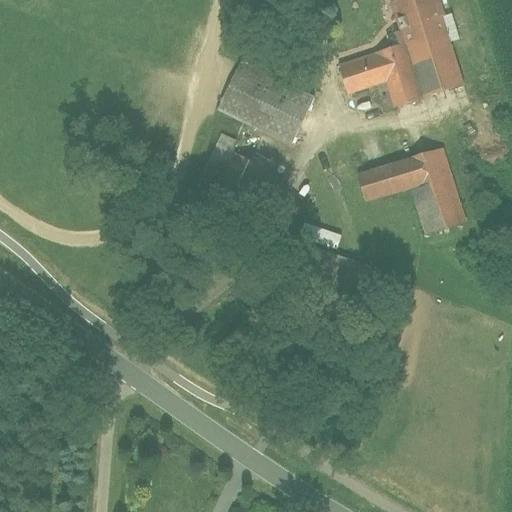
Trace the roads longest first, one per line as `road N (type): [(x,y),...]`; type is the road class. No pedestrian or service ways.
road 1 (tertiary): [(333,511),(0,280)]
road 2 (track): [(127,371),(110,401),(102,511)]
